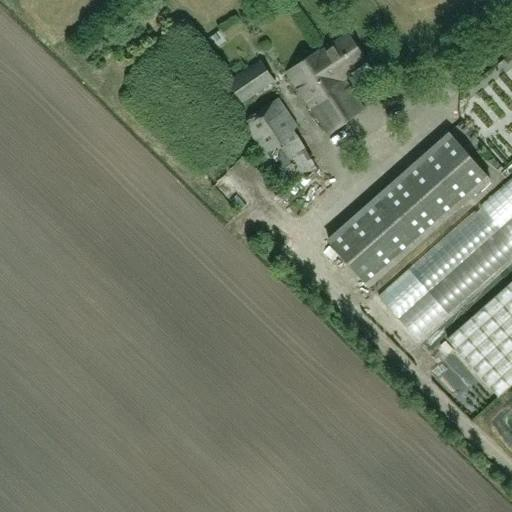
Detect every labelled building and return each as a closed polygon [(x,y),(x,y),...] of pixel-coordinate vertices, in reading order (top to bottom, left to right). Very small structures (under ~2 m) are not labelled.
[(306,101),(341,77),(366,61),(348,34),(320,53),(319,50),(286,72),(306,101)] [(275,81),(260,61),(230,83),(243,103),(275,81)] [(341,77),(306,101),(311,110),(313,109),(329,133),(363,110),(341,77)] [(288,190),(319,169),(295,132),(298,126),(279,98),(242,123),(245,127),(244,128),(288,190)] [(491,181),(449,133),(328,239),(371,287),(491,181)] [(419,341),(511,258),(511,178),(379,296),(419,341)] [(511,282),(448,339),(499,397),(511,385),(511,282)]
